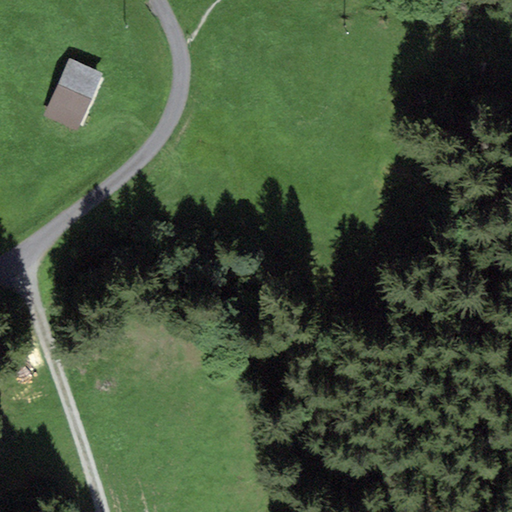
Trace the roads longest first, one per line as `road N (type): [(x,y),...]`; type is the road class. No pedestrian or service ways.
road 1 (unclassified): [(0,264),(46,239),(161,134),(181,66),(159,0)]
road 2 (track): [(21,256),(99,511)]
